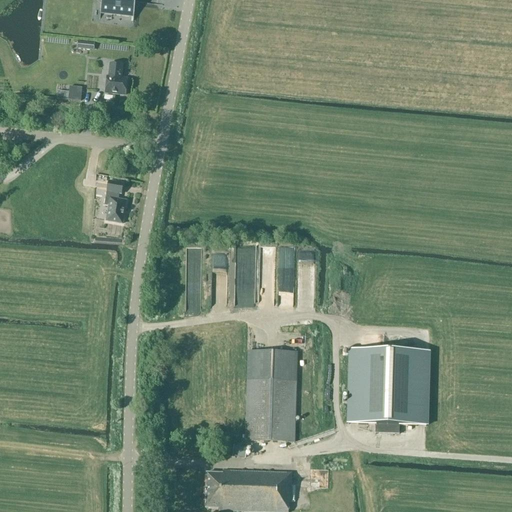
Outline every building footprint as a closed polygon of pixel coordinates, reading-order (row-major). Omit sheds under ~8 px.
[(100,0),(99,13),(134,17),(135,0),(100,0)] [(125,96),(127,80),(121,79),(122,66),(110,64),(109,78),(107,78),(105,94),(125,96)] [(58,100),(80,101),(81,95),(76,95),(76,89),(70,88),(70,93),(58,92),(58,100)] [(112,200),(110,213),(118,215),(117,222),(127,223),(130,206),(120,204),(120,201),(121,201),(122,192),(110,190),(109,199),(112,200)] [(257,247),(256,289),(272,289),(272,247),(257,247)] [(252,261),(249,251),(235,254),(238,265),(252,261)] [(280,264),(279,273),(290,273),(290,264),(280,264)] [(428,352),(350,350),(349,425),(375,426),(375,435),(399,435),(399,426),(426,427),(428,352)] [(297,353),(247,352),(244,441),(294,443),(297,353)] [(234,447),(232,458),(246,460),(247,448),(234,447)] [(290,504),(291,474),(222,472),(222,474),(206,474),(205,509),(218,510),(218,511),(287,511),(288,503),(290,504)]
